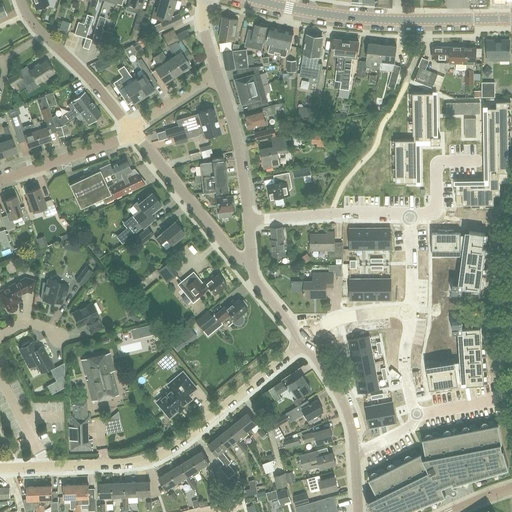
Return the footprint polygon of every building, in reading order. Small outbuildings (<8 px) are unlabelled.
[(31,0),(36,10),(49,5),(47,0),(31,0)] [(141,7),(143,0),(129,0),(129,3),(128,3),(126,10),(138,14),(133,28),(139,30),(145,11),(140,9),(140,7),(141,7)] [(174,16),(170,15),(174,0),(160,0),(156,14),(163,16),(161,23),(164,29),(182,21),(178,14),(174,16)] [(234,41),(238,19),(223,17),(219,38),(234,41)] [(70,23),(62,20),(59,29),(67,31),(70,23)] [(80,36),(84,24),(78,22),(74,34),(80,36)] [(262,50),(264,42),(267,26),(266,26),(266,24),(261,23),(260,25),(254,23),(253,31),(249,30),(245,47),(262,50)] [(86,38),(89,25),(84,24),(80,36),(86,38)] [(98,45),(103,30),(95,27),(92,39),(91,42),(91,43),(98,45)] [(274,54),(276,46),(275,46),(279,29),(271,27),(267,44),(270,44),(268,53),(274,54)] [(165,40),(176,34),(173,29),(163,34),(165,40)] [(290,49),(293,32),(279,29),(275,46),(276,46),(281,47),(279,55),(286,57),(288,48),(290,49)] [(183,52),(176,41),(179,40),(176,34),(165,40),(168,46),(174,55),(172,57),(182,71),(190,65),(186,59),(191,56),(187,49),(183,52)] [(300,75),(302,76),(320,79),(322,64),(318,63),(323,37),(321,37),(320,36),(316,35),(315,36),(307,35),(300,75)] [(119,38),(113,36),(110,44),(117,46),(119,38)] [(339,55),(337,69),(336,69),(335,81),(341,81),(343,70),(347,40),(344,40),(344,38),(338,37),(338,39),(335,39),(333,54),(339,55)] [(92,39),(88,38),(88,39),(85,38),(83,48),(89,49),(91,43),(91,42),(92,39)] [(343,70),(341,81),(341,82),(340,89),(349,90),(351,70),(353,57),(357,57),(359,41),(357,41),(357,40),(350,39),(350,41),(347,40),(343,70)] [(487,59),(500,59),(500,57),(510,57),(509,40),(487,40),(487,59)] [(145,53),(139,42),(133,46),(133,45),(132,45),(135,49),(140,57),(145,53)] [(381,61),(382,44),(369,43),(367,59),(366,58),(366,61),(360,60),(358,76),(365,77),(366,67),(371,67),(380,68),(380,66),(381,61)] [(382,44),(381,61),(394,63),(396,46),(382,44)] [(433,59),(451,59),(451,47),(433,47),(433,59)] [(467,70),(467,63),(467,47),(451,47),(451,59),(451,63),(456,63),(456,70),(466,70),(467,70)] [(476,69),(476,47),(467,47),(467,63),(467,70),(466,70),(466,80),(466,85),(471,85),(471,80),(472,80),(472,69),(476,69)] [(236,68),(246,67),(249,67),(247,48),(243,49),(233,50),(236,68)] [(168,60),(162,51),(157,54),(163,63),(173,77),(182,71),(172,57),(168,60)] [(226,70),(235,68),(233,51),(223,52),(226,70)] [(163,63),(157,54),(153,57),(159,66),(155,68),(164,83),(173,77),(163,63)] [(139,76),(133,80),(144,96),(154,89),(147,78),(152,75),(141,58),(136,62),(141,70),(137,72),(137,74),(139,76)] [(47,62),(46,60),(29,71),(37,83),(54,72),(50,67),(52,65),(49,61),(47,62)] [(100,60),(95,63),(95,64),(94,65),(98,73),(105,69),(100,60)] [(295,71),(296,60),(287,60),(287,71),(295,71)] [(393,68),(388,86),(395,89),(401,67),(394,65),(393,68)] [(240,91),(263,85),(258,67),(249,67),(246,67),(248,76),(235,80),(237,87),(239,87),(240,91)] [(426,86),(432,88),(433,85),(438,75),(420,67),(415,78),(414,81),(426,86)] [(117,89),(121,95),(126,91),(134,103),(144,96),(133,80),(129,74),(126,68),(121,71),(121,74),(123,76),(113,82),(114,83),(117,89)] [(12,86),(22,80),(18,73),(8,79),(12,86)] [(482,96),(495,96),(495,82),(482,82),(482,96)] [(269,104),(263,85),(240,91),(241,95),(239,96),(242,104),(255,100),(257,107),(269,104)] [(75,115),(92,103),(84,91),(71,101),(72,102),(68,105),(75,115)] [(436,137),(435,122),(435,92),(413,92),(414,135),(415,135),(415,140),(396,140),(396,183),(418,182),(417,141),(431,140),(431,144),(441,144),(441,137),(436,137)] [(40,109),(48,107),(44,96),(37,99),(40,109)] [(509,183),(508,116),(508,101),(496,101),(496,107),(486,108),(486,110),(484,110),(484,116),(486,116),(488,182),(456,183),(457,204),(493,204),(493,194),(500,194),(500,183),(509,183)] [(88,124),(101,114),(92,103),(75,115),(80,122),(84,119),(88,124)] [(246,115),(247,121),(246,123),(247,126),(249,127),(249,128),(266,124),(264,116),(277,113),(276,106),(262,109),(262,111),(246,115)] [(52,118),(48,107),(40,109),(44,121),(52,118)] [(180,119),(181,125),(165,130),(168,138),(173,136),(173,137),(185,134),(184,132),(218,122),(214,108),(198,112),(198,114),(180,119)] [(56,127),(61,126),(71,119),(66,113),(58,119),(55,115),(52,118),(55,128),(56,127)] [(317,125),(318,114),(308,113),(307,123),(317,125)] [(21,128),(22,127),(18,117),(17,115),(10,117),(11,119),(10,120),(14,130),(21,128)] [(37,121),(36,118),(31,119),(32,123),(33,123),(33,124),(40,144),(51,140),(47,126),(41,128),(39,121),(37,121)] [(221,133),(218,122),(184,132),(185,134),(173,137),(175,144),(187,140),(186,138),(199,135),(199,134),(204,133),(205,138),(221,133)] [(33,124),(22,127),(21,128),(25,140),(28,148),(40,144),(33,124)] [(58,137),(69,134),(66,124),(56,127),(58,137)] [(258,140),(275,135),(273,129),(256,133),(258,140)] [(264,168),(280,166),(278,154),(288,152),(285,136),(272,138),(274,146),(261,149),(264,168)] [(0,143),(5,156),(16,151),(12,139),(0,142),(0,143)] [(191,160),(201,158),(199,152),(189,155),(191,160)] [(224,160),(224,157),(212,158),(212,162),(200,163),(201,176),(195,176),(196,183),(202,183),(203,193),(204,193),(215,192),(224,191),(225,191),(228,191),(225,160),(224,160)] [(131,171),(125,158),(111,165),(110,163),(98,168),(105,182),(106,182),(104,178),(114,174),(115,178),(131,171)] [(310,167),(303,168),(304,176),(311,175),(310,167)] [(113,198),(105,182),(98,168),(76,179),(88,205),(102,198),(104,203),(113,198)] [(113,198),(144,184),(136,174),(134,170),(131,171),(115,178),(112,179),(114,184),(108,186),(106,182),(105,182),(113,198)] [(270,199),(289,196),(289,191),(290,191),(292,187),(289,173),(276,175),(278,182),(277,184),(267,186),(270,199)] [(376,174),(361,191),(387,213),(402,196),(376,174)] [(88,205),(76,179),(68,183),(69,186),(80,209),(88,205)] [(44,202),(38,187),(25,192),(33,212),(42,208),(45,217),(57,213),(52,199),(44,202)] [(204,193),(205,193),(205,196),(205,199),(207,198),(211,204),(217,204),(218,211),(219,210),(219,217),(231,216),(230,209),(233,209),(233,207),(235,207),(234,202),(232,202),(232,195),(226,196),(225,191),(224,191),(215,192),(204,193)] [(161,205),(152,193),(141,201),(140,199),(133,205),(139,212),(134,216),(143,228),(155,219),(150,213),(161,205)] [(7,230),(14,227),(11,219),(22,214),(14,196),(2,201),(7,215),(2,217),(7,230)] [(171,244),(185,233),(175,221),(155,239),(160,245),(167,240),(171,244)] [(140,245),(153,234),(148,227),(134,238),(140,245)] [(273,257),(285,255),(283,239),(285,239),(283,227),(272,228),(273,240),(272,240),(273,257)] [(349,228),(349,250),(363,250),(363,228),(349,228)] [(363,228),(363,250),(377,250),(377,228),(363,228)] [(377,228),(377,250),(391,250),(391,228),(377,228)] [(133,236),(127,229),(117,237),(122,244),(133,236)] [(432,232),(432,252),(461,251),(461,232),(447,232),(447,229),(446,229),(446,232),(432,232)] [(4,230),(0,231),(0,239),(3,247),(10,245),(9,242),(6,234),(4,230)] [(453,287),(452,293),(466,295),(466,289),(472,290),(472,293),(473,290),(474,290),(481,291),(483,276),(486,277),(486,276),(483,275),(483,273),(485,257),(489,257),(486,256),(486,253),(487,248),(483,247),(484,243),(485,235),(488,235),(488,234),(485,234),(485,233),(469,231),(467,251),(462,284),(453,283),(453,287)] [(335,244),(335,232),(327,232),(327,234),(311,234),(311,250),(329,250),(329,257),(342,257),(342,244),(335,244)] [(63,249),(71,251),(73,243),(65,241),(63,249)] [(102,254),(98,249),(93,253),(97,258),(102,254)] [(307,254),(301,258),(305,264),(311,259),(307,254)] [(83,285),(93,271),(86,266),(76,280),(83,285)] [(177,274),(172,268),(163,276),(167,282),(177,274)] [(333,287),(333,273),(314,273),(314,281),(305,281),(305,297),(326,297),(326,287),(333,287)] [(196,278),(186,286),(182,281),(178,285),(182,290),(186,287),(195,298),(209,288),(214,295),(227,284),(219,274),(215,278),(213,275),(201,284),(196,278)] [(31,293),(35,281),(26,278),(0,292),(0,296),(7,309),(8,311),(10,312),(12,312),(14,312),(16,310),(17,308),(17,306),(16,304),(22,301),(20,297),(19,297),(20,294),(21,295),(25,293),(25,291),(31,293)] [(363,279),(364,301),(378,301),(378,278),(363,279)] [(378,278),(378,301),(392,301),(392,278),(378,278)] [(58,284),(59,281),(48,279),(47,283),(43,283),(41,299),(42,299),(42,301),(53,303),(53,302),(62,304),(64,296),(66,296),(69,286),(58,284)] [(349,279),(350,301),(364,301),(363,279),(349,279)] [(240,301),(239,299),(235,302),(233,300),(215,314),(221,321),(230,314),(234,319),(232,320),(234,322),(234,323),(235,324),(236,324),(237,325),(238,325),(239,325),(239,324),(240,324),(241,324),(241,323),(242,323),(242,322),(243,322),(243,321),(243,320),(243,319),(243,318),(243,317),(242,316),(241,314),(247,309),(246,308),(247,305),(243,300),(240,301)] [(103,328),(97,317),(99,316),(92,304),(73,314),(79,326),(86,323),(91,334),(103,328)] [(203,331),(216,321),(208,310),(195,321),(203,331)] [(466,322),(452,323),(453,329),(453,333),(462,333),(465,385),(485,384),(485,383),(488,383),(488,382),(485,382),(484,369),(487,369),(487,368),(484,369),(483,356),(486,355),(483,355),(481,327),(473,327),(473,324),(472,324),(472,327),(466,328),(466,322)] [(151,334),(149,324),(135,327),(137,338),(151,334)] [(188,345),(197,337),(190,328),(180,336),(188,345)] [(370,335),(348,339),(350,353),(372,349),(370,335)] [(179,336),(171,343),(177,351),(186,345),(179,336)] [(37,350),(33,343),(30,344),(29,343),(22,346),(23,348),(20,350),(29,367),(36,363),(41,373),(54,366),(43,347),(37,350)] [(372,349),(350,353),(353,367),(375,362),(372,349)] [(160,360),(163,364),(167,360),(170,365),(176,361),(169,352),(160,360)] [(93,401),(119,395),(112,371),(114,371),(109,353),(81,360),(93,401)] [(377,376),(375,362),(353,367),(355,380),(377,376)] [(456,365),(427,370),(430,389),(439,387),(444,387),(444,390),(445,390),(444,387),(458,384),(456,365)] [(175,413),(178,410),(178,408),(193,396),(189,392),(197,385),(184,370),(170,382),(174,387),(159,400),(172,414),(173,413),(175,413)] [(311,390),(302,376),(289,384),(286,387),(283,382),(274,387),(269,390),(276,402),(281,399),(279,395),(287,389),(290,393),(294,391),(298,398),(311,390)] [(377,376),(355,380),(358,394),(380,390),(377,376)] [(440,394),(440,389),(433,389),(433,401),(454,401),(454,394),(440,394)] [(286,414),(273,422),(276,427),(289,420),(290,422),(305,414),(308,420),(309,419),(312,424),(319,420),(316,415),(323,411),(317,401),(310,405),(307,401),(286,414)] [(393,401),(379,404),(383,426),(397,423),(393,401)] [(379,404),(365,407),(369,429),(383,426),(379,404)] [(75,414),(71,414),(71,427),(70,427),(70,440),(72,440),(73,450),(94,449),(93,439),(89,439),(88,420),(91,420),(91,413),(88,413),(75,414)] [(238,422),(249,434),(247,432),(251,429),(257,424),(249,414),(238,422)] [(246,451),(248,449),(241,441),(249,434),(238,422),(229,430),(246,451)] [(453,484),(509,467),(504,449),(503,449),(502,447),(502,443),(499,424),(433,437),(423,439),(425,453),(426,458),(423,458),(421,454),(369,480),(377,496),(367,501),(369,506),(367,507),(369,511),(404,511),(446,495),(442,486),(452,481),(452,482),(453,484)] [(278,440),(286,437),(280,427),(275,430),(278,440)] [(257,432),(262,437),(266,434),(261,428),(257,432)] [(334,440),(330,428),(303,436),(305,443),(316,439),(318,445),(334,440)] [(246,451),(229,430),(219,438),(227,448),(232,445),(233,447),(237,444),(244,452),(246,451)] [(286,448),(300,444),(298,437),(284,440),(286,448)] [(231,462),(223,452),(227,448),(219,438),(209,446),(217,457),(218,456),(224,464),(220,467),(229,478),(236,473),(229,464),(231,462)] [(319,457),(318,451),(300,456),(304,470),(319,466),(320,469),(335,465),(333,454),(319,457)] [(199,470),(210,464),(203,452),(192,459),(199,470)] [(199,470),(192,459),(181,466),(188,477),(186,478),(189,484),(193,482),(191,478),(201,472),(199,470)] [(277,462),(268,464),(271,475),(280,472),(277,462)] [(177,484),(186,478),(188,477),(181,466),(170,473),(177,484)] [(212,477),(217,474),(213,468),(208,471),(212,477)] [(288,483),(296,481),(293,471),(286,473),(288,483)] [(166,491),(177,484),(170,473),(159,479),(166,491)] [(279,488),(287,485),(284,474),(275,476),(279,488)] [(308,478),(310,486),(311,491),(321,489),(322,493),(337,489),(335,478),(321,481),(320,475),(308,478)] [(256,494),(256,495),(265,492),(265,491),(258,493),(255,482),(255,481),(255,480),(249,481),(250,489),(246,490),(247,496),(256,494)] [(234,481),(232,486),(232,487),(244,491),(246,485),(234,481)] [(124,504),(129,504),(128,497),(139,496),(138,483),(126,484),(126,497),(124,497),(124,504)] [(139,496),(151,496),(151,483),(138,483),(139,496)] [(100,498),(113,497),(113,484),(100,485),(100,498)] [(113,497),(124,497),(126,497),(126,484),(113,484),(113,497)] [(89,485),(77,486),(77,511),(81,511),(81,504),(84,504),(89,504),(89,511),(96,511),(95,499),(90,499),(89,498),(89,485)] [(40,511),(44,511),(44,506),(47,506),(46,500),(53,499),(52,486),(40,487),(40,511)] [(77,511),(77,486),(64,486),(65,499),(70,499),(71,509),(73,509),(73,511),(77,511)] [(40,511),(40,487),(28,487),(28,500),(33,500),(33,507),(36,506),(36,511),(40,511)] [(219,499),(225,497),(223,487),(216,489),(219,499)] [(0,499),(10,499),(10,488),(0,488),(0,499)] [(280,504),(291,501),(288,489),(277,492),(280,504)] [(273,491),(267,493),(269,501),(276,499),(273,491)] [(258,501),(267,499),(265,492),(256,495),(258,501)] [(173,502),(178,499),(174,493),(169,496),(173,502)] [(309,502),(306,493),(293,497),(296,506),(309,502)] [(316,511),(338,511),(335,498),(332,497),(314,502),(316,511)] [(316,511),(314,502),(296,508),(296,511),(316,511)]
